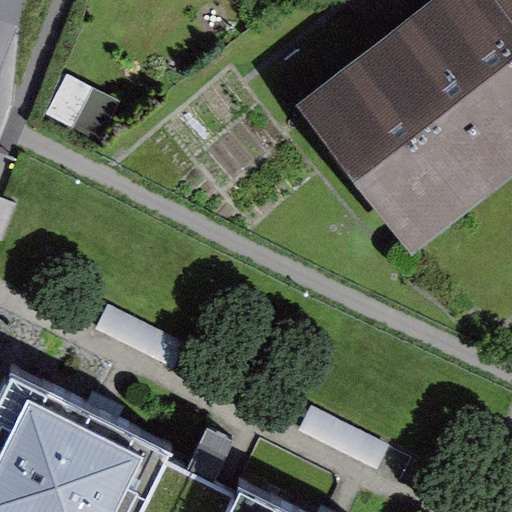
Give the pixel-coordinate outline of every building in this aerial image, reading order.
[(511,44),(479,0),(430,0),(291,103),(407,258),(511,180),(511,44)] [(511,0),(479,0),(511,44),(511,0)] [(170,456),(13,378),(0,404),(0,511),(142,511),(165,466),(170,456)] [(229,511),(234,501),(165,466),(142,511),(229,511)] [(269,511),(237,496),(234,501),(229,511),(269,511)]
